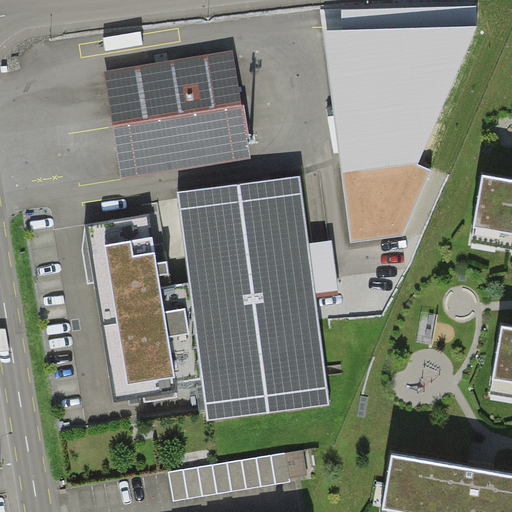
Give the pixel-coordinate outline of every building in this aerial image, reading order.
[(234,51),(111,69),(128,178),(250,160),(234,51)] [(340,166),(400,158),(396,129),(336,137),(340,166)] [(302,177),(181,192),(193,287),(206,390),(210,421),(331,405),(302,177)] [(511,184),(483,179),(472,243),(511,249),(511,184)] [(149,226),(88,236),(114,403),(175,394),(206,390),(193,287),(159,291),(149,226)] [(511,331),(503,330),(492,394),(511,397),(511,331)] [(298,451),(169,471),(174,500),(302,480),(298,451)] [(511,511),(511,480),(392,460),(382,511),(511,511)]
